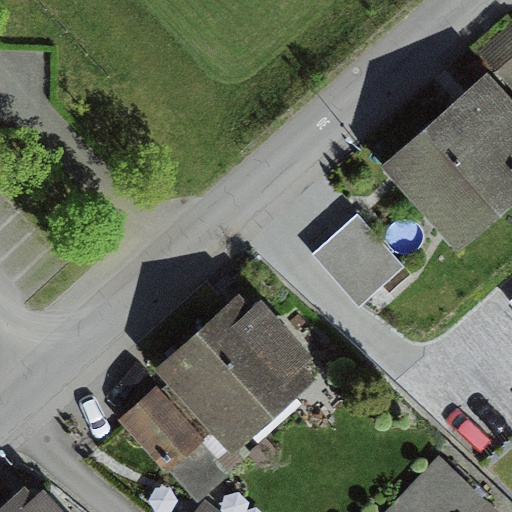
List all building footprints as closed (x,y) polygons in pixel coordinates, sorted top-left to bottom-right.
[(511,45),(491,62),(511,88),(511,45)] [(511,105),(495,86),(388,181),(461,263),(511,217),(511,105)] [(314,261),(369,319),(415,276),(360,218),(314,261)] [(253,298),(161,383),(237,465),(329,380),(253,298)] [(150,406),(125,431),(178,483),(203,459),(150,406)] [(57,511),(35,489),(11,511),(57,511)]
